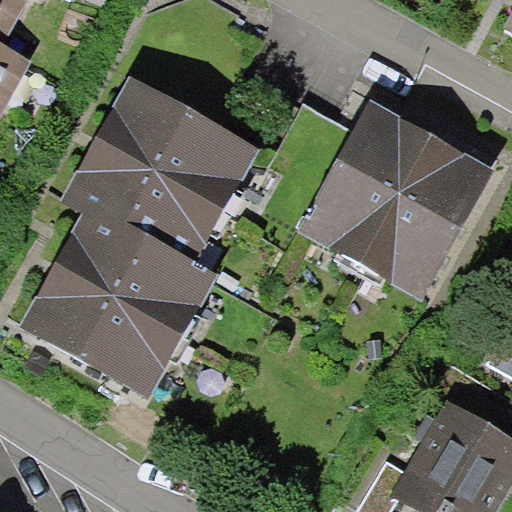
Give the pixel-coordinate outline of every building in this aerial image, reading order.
[(31,0),(0,0),(0,128),(29,74),(0,59),(31,0)] [(511,11),(499,38),(511,45),(511,11)] [(261,168),(125,93),(57,216),(77,227),(12,345),(142,417),(215,287),(199,279),(261,168)] [(486,179),(364,116),(297,245),(419,308),(486,179)] [(499,511),(511,489),(511,447),(442,409),(402,482),(383,471),(359,511),(499,511)]
